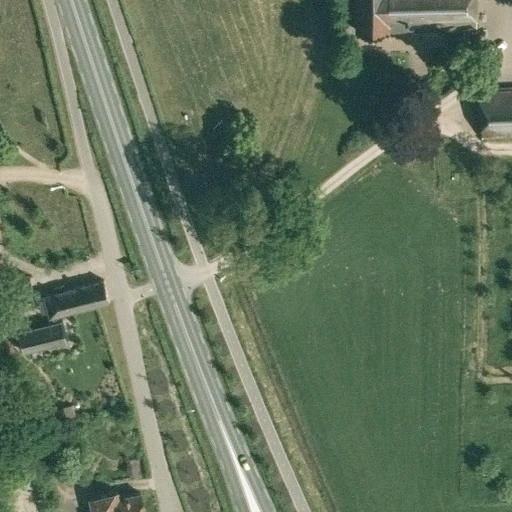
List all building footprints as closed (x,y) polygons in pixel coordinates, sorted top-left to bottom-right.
[(354,0),(355,29),(475,26),(474,0),(354,0)] [(511,85),(479,88),(481,137),(511,134),(511,85)] [(15,280),(8,282),(12,296),(19,294),(34,290),(29,276),(15,280)] [(18,329),(24,350),(66,339),(61,318),(59,319),(57,313),(107,300),(102,280),(44,295),(49,315),(50,315),(52,321),(18,329)] [(143,511),(139,491),(117,495),(116,491),(90,497),(93,511),(91,511),(143,511)]
